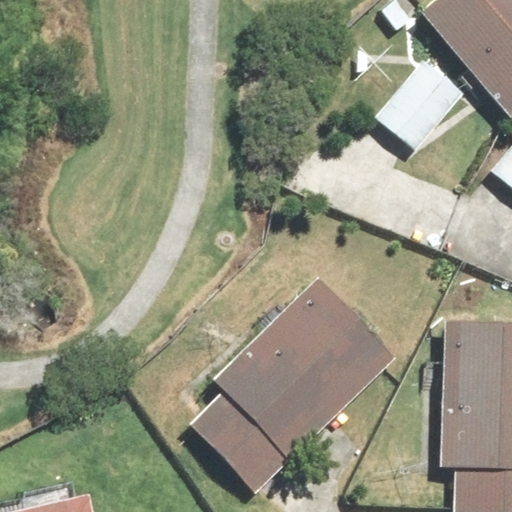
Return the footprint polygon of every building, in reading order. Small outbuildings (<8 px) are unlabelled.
[(511,0),(440,0),(425,12),(511,114),(511,113),(511,0)] [(461,96),(414,58),(366,118),(412,156),(461,96)] [(511,131),(480,171),(511,197),(511,131)] [(256,497),(398,357),(319,278),(215,381),(226,393),(189,430),(256,497)] [(511,511),(511,321),(446,319),(441,468),(457,468),(455,511),(511,511)] [(92,511),(88,492),(4,511),(92,511)]
